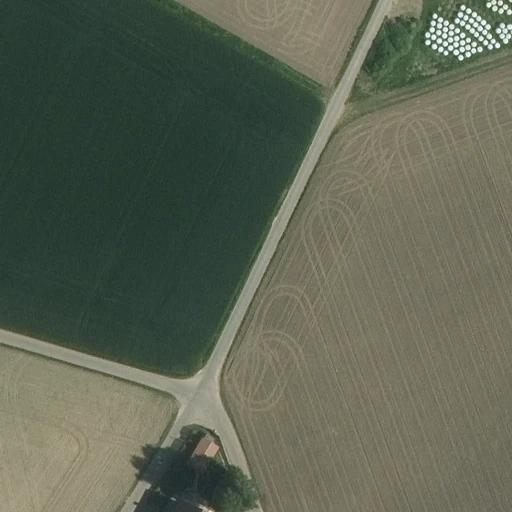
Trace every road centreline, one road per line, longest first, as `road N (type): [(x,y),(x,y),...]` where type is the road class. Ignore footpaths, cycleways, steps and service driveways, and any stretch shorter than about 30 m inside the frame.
road 1 (unclassified): [(198,396),(384,0)]
road 2 (track): [(335,102),(153,0)]
road 3 (unclassified): [(0,338),(198,396)]
road 4 (track): [(327,119),(511,54)]
road 5 (residential): [(124,511),(198,396)]
road 6 (unclassified): [(198,396),(215,406),(253,511)]
